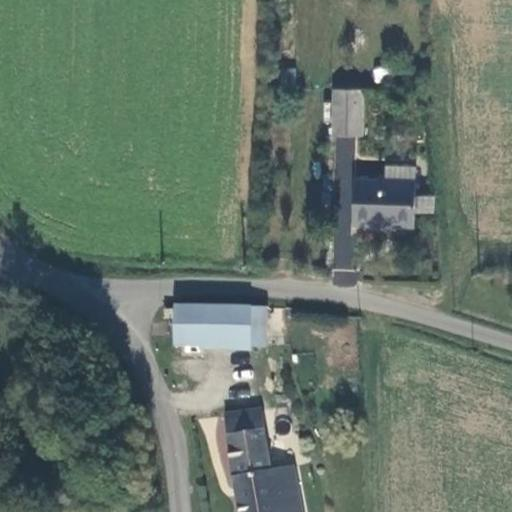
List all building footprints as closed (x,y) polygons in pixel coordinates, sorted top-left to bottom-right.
[(291,65),(270,66),(271,86),(292,85),(291,65)] [(353,128),(353,82),(325,83),(324,128),(353,128)] [(385,168),(357,170),(360,213),(417,210),(416,195),(437,193),(436,178),(415,179),(414,151),(384,153),(385,168)] [(357,284),(357,271),(333,270),(333,283),(357,284)] [(264,351),(263,348),(278,347),(278,311),(263,309),(188,309),(187,347),(212,347),(212,350),(264,351)] [(294,511),(291,473),(278,474),(278,470),(270,410),(232,415),(243,511),(294,511)] [(301,511),(296,468),(278,470),(278,474),(291,473),(294,511),(301,511)]
